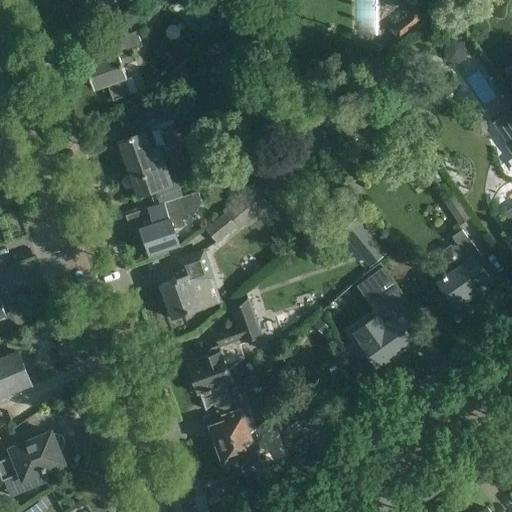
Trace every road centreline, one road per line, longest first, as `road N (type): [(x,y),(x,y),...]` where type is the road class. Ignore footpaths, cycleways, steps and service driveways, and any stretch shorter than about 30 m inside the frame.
road 1 (residential): [(163,511),(0,44)]
road 2 (residential): [(322,511),(511,374)]
